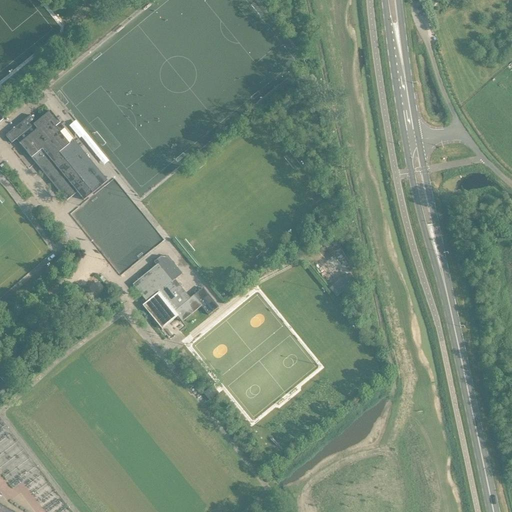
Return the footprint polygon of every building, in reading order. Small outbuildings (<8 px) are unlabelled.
[(29,115),(4,136),(11,143),(16,138),(20,142),(19,143),(19,144),(35,164),(66,201),(77,191),(82,197),(80,198),(83,200),(102,185),(106,181),(63,129),(49,111),(35,122),(29,115)] [(174,280),(181,274),(166,256),(166,257),(160,256),(153,262),(156,265),(155,266),(169,284),(174,280)] [(155,266),(132,285),(146,303),(148,301),(151,306),(149,307),(149,314),(161,329),(176,316),(181,322),(198,308),(201,306),(193,296),(189,299),(179,286),(174,280),(169,284),(155,266)] [(193,296),(201,306),(208,315),(218,307),(202,288),(193,296)] [(203,393),(209,400),(218,393),(212,386),(203,393)]
